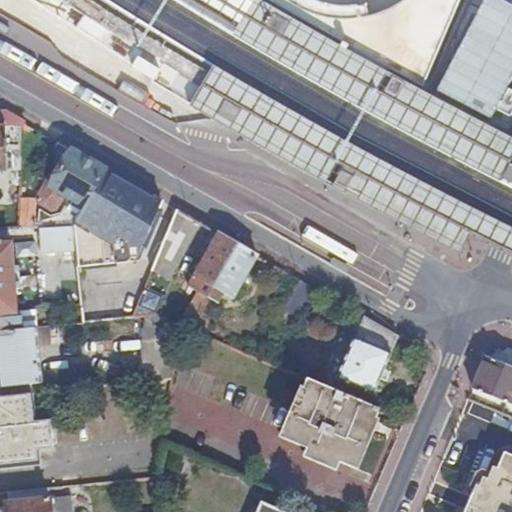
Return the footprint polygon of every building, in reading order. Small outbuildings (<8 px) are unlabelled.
[(11,0),(185,111),(292,171),(387,220),(458,258),(468,239),(479,216),(511,152),(511,137),(457,108),(390,70),(418,0),(11,0)] [(438,0),(423,0),(411,23),(424,30),(440,1),(438,0)] [(511,97),(511,45),(505,67),(498,65),(493,80),(509,85),(506,95),(511,97)] [(0,113),(0,171),(23,171),(25,124),(6,113),(0,113)] [(69,148),(59,143),(38,177),(44,182),(37,196),(40,203),(52,211),(58,210),(67,195),(87,206),(108,171),(111,166),(72,144),(69,148)] [(142,188),(108,171),(87,206),(75,224),(115,246),(116,262),(141,260),(146,245),(165,200),(142,188)] [(36,197),(21,197),(19,227),(35,226),(37,204),(36,197)] [(176,210),(152,273),(168,280),(201,225),(176,210)] [(511,233),(479,216),(468,239),(509,258),(511,260),(511,233)] [(115,246),(75,224),(79,266),(116,262),(115,246)] [(75,251),(73,226),(40,228),(42,252),(75,251)] [(238,246),(218,235),(195,277),(189,286),(197,292),(180,324),(194,331),(212,292),(238,246)] [(0,332),(24,329),(24,312),(19,312),(17,290),(22,290),(21,283),(17,283),(16,274),(21,273),(20,267),(16,267),(14,244),(0,244),(0,332)] [(212,292),(194,331),(193,333),(203,336),(218,303),(221,304),(226,295),(235,300),(259,258),(238,246),(212,292)] [(350,270),(354,263),(337,253),(333,260),(350,270)] [(59,289),(56,267),(42,269),(46,291),(59,289)] [(318,291),(301,282),(285,311),(297,317),(301,320),(318,291)] [(297,317),(285,311),(280,322),(292,329),(297,317)] [(138,383),(172,379),(179,326),(157,316),(146,317),(138,383)] [(399,337),(365,318),(338,379),(374,395),(399,337)] [(0,332),(0,369),(3,397),(34,393),(45,393),(38,328),(37,328),(29,329),(24,329),(0,332)] [(511,368),(486,358),(472,390),(511,405),(511,403),(511,368)] [(377,417),(380,410),(313,382),(310,389),(305,386),(282,438),(310,450),(307,459),(338,471),(342,463),(360,471),(382,419),(377,417)] [(0,397),(0,469),(41,465),(39,450),(54,449),(51,422),(37,422),(34,393),(3,397),(0,397)] [(511,511),(511,457),(505,455),(498,471),(493,469),(488,481),(483,480),(480,488),(475,486),(465,511),(511,511)] [(7,505),(7,511),(75,511),(74,496),(51,498),(50,491),(8,496),(9,504),(7,505)]
